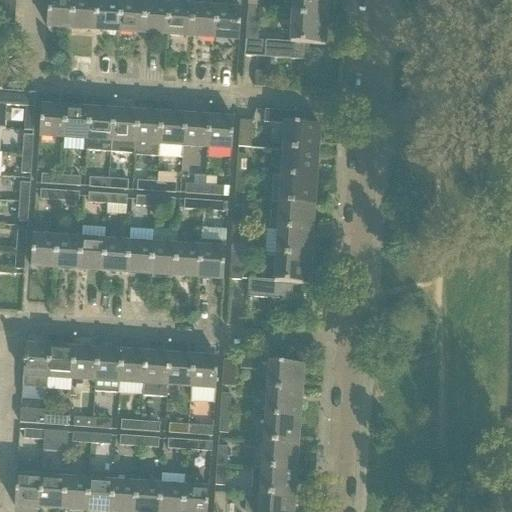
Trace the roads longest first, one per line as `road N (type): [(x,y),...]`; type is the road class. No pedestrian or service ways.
road 1 (residential): [(371,106),(0,79)]
road 2 (residential): [(354,347),(0,322)]
road 3 (residential): [(354,347),(371,106)]
road 4 (residential): [(346,511),(354,347)]
